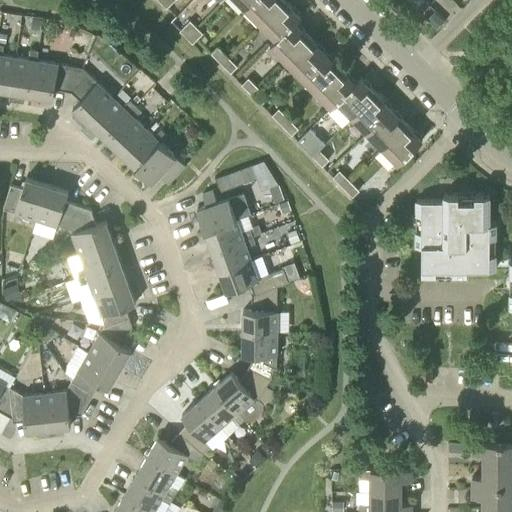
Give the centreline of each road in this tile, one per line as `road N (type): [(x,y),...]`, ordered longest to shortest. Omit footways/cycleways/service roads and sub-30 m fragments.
road 1 (residential): [(51,511),(80,500),(160,399),(189,335),(159,246),(98,174),(55,155),(0,153)]
road 2 (residential): [(400,406),(369,337),(362,255),(378,219),(467,129)]
